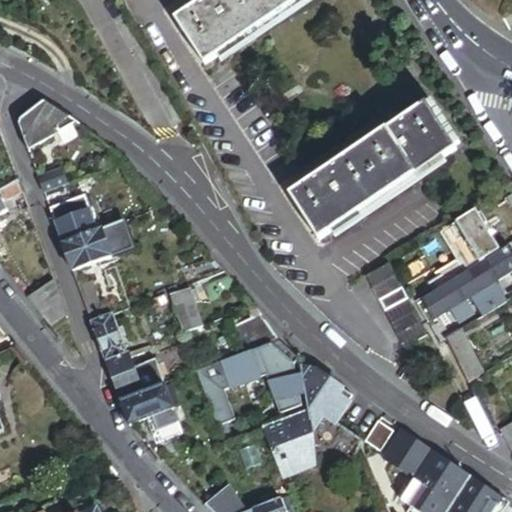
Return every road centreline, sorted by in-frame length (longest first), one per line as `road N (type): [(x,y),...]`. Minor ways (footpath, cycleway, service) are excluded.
road 1 (residential): [(30,75),(166,167),(221,239),(314,336),(511,474)]
road 2 (residential): [(30,75),(7,113),(121,440)]
road 3 (residential): [(0,290),(121,440)]
